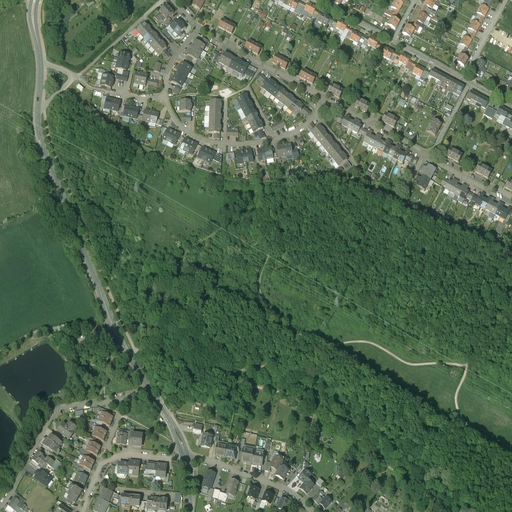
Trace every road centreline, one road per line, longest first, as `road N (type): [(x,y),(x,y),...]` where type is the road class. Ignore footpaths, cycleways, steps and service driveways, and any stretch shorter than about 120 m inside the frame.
road 1 (tertiary): [(34,0),(40,139),(112,325),(150,390)]
road 2 (residential): [(0,501),(51,415),(150,390)]
road 3 (residential): [(324,97),(197,27)]
road 4 (residential): [(316,511),(286,485),(186,456)]
road 5 (residential): [(430,155),(324,97)]
